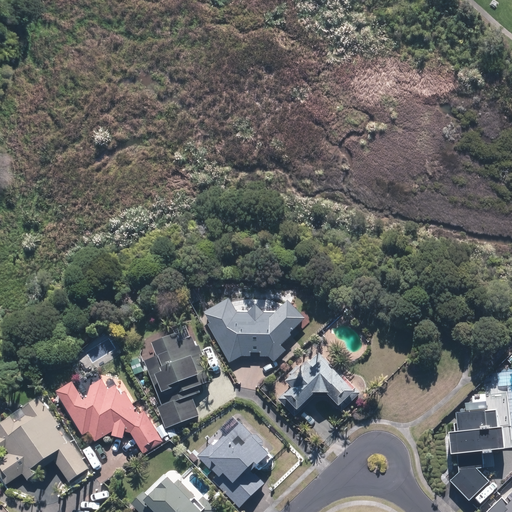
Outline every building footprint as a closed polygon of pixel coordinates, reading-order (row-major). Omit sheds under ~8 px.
[(247,353),(264,353),(273,362),(283,352),(279,347),(289,337),(287,335),(304,318),(286,301),(274,313),(261,312),(254,305),(248,312),(235,311),(228,299),(203,313),(210,324),(207,326),(229,363),(247,353)] [(156,408),(164,429),(198,416),(190,396),(199,393),(196,385),(207,381),(190,336),(177,341),(174,334),(149,344),(154,357),(144,361),(161,406),(156,408)] [(314,398),(328,398),(340,411),(358,395),(318,353),(308,363),(306,360),(283,382),(288,388),(276,399),(293,417),(314,398)] [(123,432),(129,433),(142,454),(162,442),(143,411),(137,415),(124,393),(120,395),(113,385),(106,390),(100,380),(89,387),(85,397),(81,400),(70,382),(54,391),(81,435),(87,432),(94,442),(111,432),(110,436),(121,439),(123,432)] [(67,481),(88,468),(42,397),(21,410),(24,415),(13,422),(10,417),(0,422),(0,458),(0,459),(0,458),(0,477),(4,485),(22,474),(25,478),(54,460),(67,481)] [(454,432),(445,433),(447,455),(455,454),(457,473),(448,481),(467,501),(487,482),(474,469),(482,468),(480,452),(501,449),(497,409),(452,413),(454,432)] [(211,481),(238,508),(263,484),(250,470),(268,452),(237,421),(212,446),(209,444),(196,457),(216,476),(211,481)] [(142,492),(130,504),(137,511),(216,511),(201,497),(197,500),(177,479),(172,484),(165,477),(146,496),(142,492)] [(54,498),(40,478),(22,491),(37,511),(54,498)] [(511,511),(511,497),(506,504),(499,497),(484,511),(511,511)]
